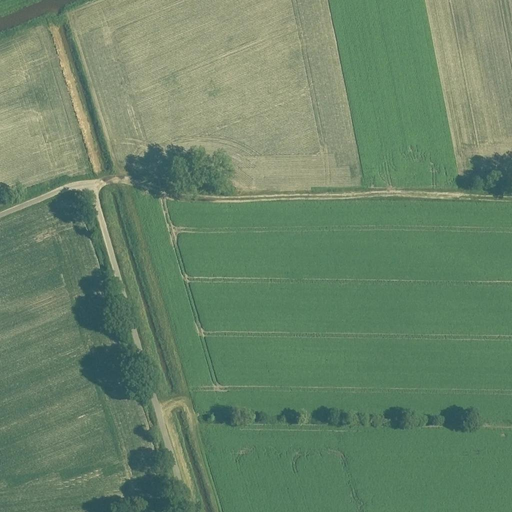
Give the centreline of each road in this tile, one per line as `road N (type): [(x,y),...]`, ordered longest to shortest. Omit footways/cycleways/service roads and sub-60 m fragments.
road 1 (track): [(511,187),(94,182),(75,190)]
road 2 (residential): [(186,511),(90,197),(70,190),(0,218)]
